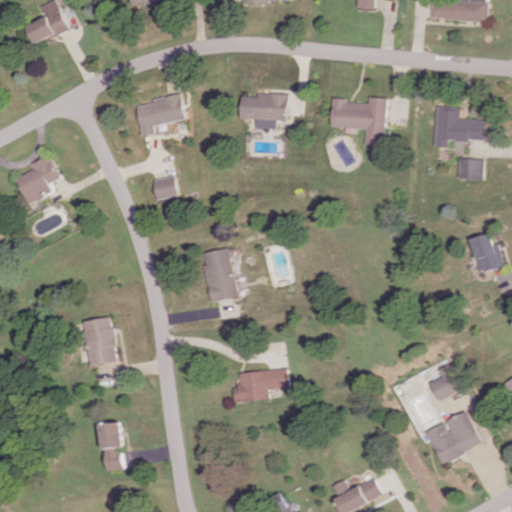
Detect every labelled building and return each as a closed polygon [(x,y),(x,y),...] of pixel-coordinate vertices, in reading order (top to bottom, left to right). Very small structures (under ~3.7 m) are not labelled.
[(53,0),(42,4),(47,17),(29,24),(35,43),(70,31),(58,0),(53,0)] [(377,8),(377,0),(359,0),(359,6),(377,8)] [(491,1),(470,0),(434,0),(434,19),(491,21),(491,1)] [(157,125),(188,119),(183,92),(154,98),(155,102),(139,105),(145,135),(159,133),(157,125)] [(246,96),(245,117),(262,117),(261,127),(282,128),(282,119),(292,119),(293,93),(261,92),(261,96),(246,96)] [(393,97),(375,96),(375,101),(339,99),(338,126),(372,128),(372,144),(391,145),(393,97)] [(487,141),(488,120),(463,118),(463,106),(441,105),(438,145),(451,146),(452,138),(487,141)] [(36,164),(38,169),(21,177),(34,204),(58,191),(54,183),(65,178),(53,155),(36,164)] [(486,159),(462,158),(461,178),(485,179),(486,159)] [(181,195),(177,174),(155,180),(160,200),(181,195)] [(473,237),(480,272),(505,266),(500,242),(495,243),(493,233),(473,237)] [(208,251),(211,264),(209,264),(214,301),(240,297),(232,247),(208,251)] [(90,319),(95,364),(122,361),(117,316),(90,319)] [(441,400),(465,389),(453,363),(441,369),(444,376),(433,382),(441,400)] [(243,372),(244,385),(237,385),(238,401),(271,398),(271,389),(292,387),(290,367),(243,372)] [(429,431),(443,463),(484,444),(469,410),(447,420),(448,422),(429,431)] [(105,423),(106,447),(126,446),(125,422),(105,423)] [(109,469),(126,468),(126,447),(109,448),(109,469)] [(333,486),(345,511),(356,511),(386,499),(376,478),(351,489),(347,479),(333,486)] [(293,511),(283,491),(266,499),(271,511),(293,511)]
